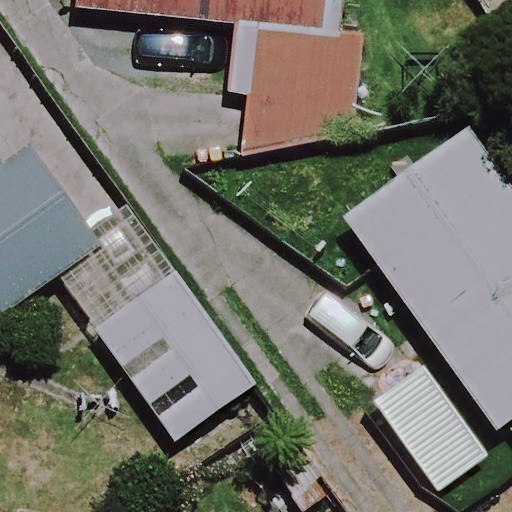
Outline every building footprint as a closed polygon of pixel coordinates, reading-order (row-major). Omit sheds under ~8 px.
[(235,151),(346,155),(351,0),(73,0),(72,22),(239,28),(235,151)] [(511,426),(511,210),(462,140),(342,226),(494,439),(511,426)] [(0,171),(0,323),(84,266),(13,163),(0,171)] [(173,291),(95,350),(172,452),(250,393),(173,291)] [(484,465),(421,374),(367,411),(430,503),(484,465)]
